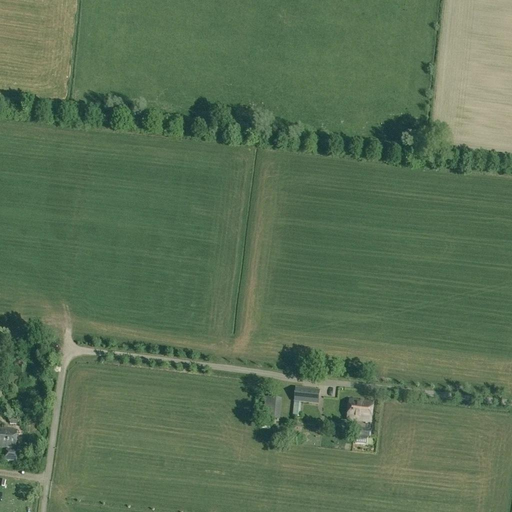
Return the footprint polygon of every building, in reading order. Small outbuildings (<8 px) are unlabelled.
[(24,361),(23,359),(21,358),(19,358),(17,358),(16,358),(15,360),(14,361),(14,363),(14,365),(15,367),(16,367),(18,368),(19,368),(21,368),(22,367),(24,366),(24,364),(24,363),(24,361)] [(35,369),(45,370),(46,362),(37,361),(35,369)] [(296,389),(294,402),(318,404),(319,391),(296,389)] [(264,419),(277,420),(279,400),(266,399),(264,419)] [(373,403),(349,400),(347,420),(371,423),(373,403)] [(0,447),(7,448),(6,461),(16,462),(18,449),(16,449),(17,431),(0,429),(0,447)] [(360,430),(359,437),(369,438),(370,431),(360,430)]
